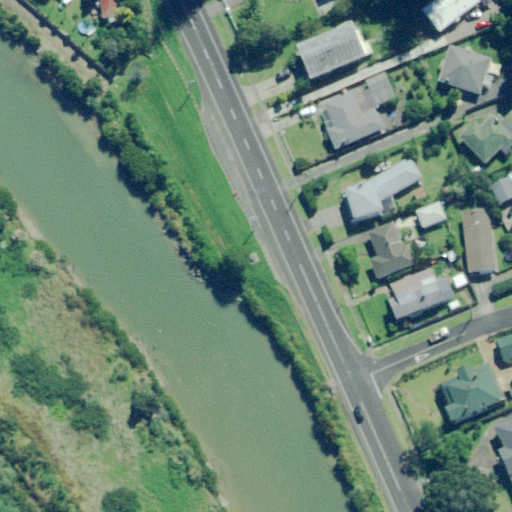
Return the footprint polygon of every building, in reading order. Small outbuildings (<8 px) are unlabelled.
[(113,0),(108,0),(99,3),(105,21),(119,16),(113,0)] [(479,2),(477,0),(439,0),(425,12),(442,33),(479,2)] [(365,62),(352,29),(297,51),(311,85),(365,62)] [(501,64),(451,50),(440,85),(481,97),(488,74),(497,76),(501,64)] [(395,102),(387,77),(368,83),(376,109),(395,102)] [(363,123),(352,98),(321,111),(331,133),(328,134),(336,153),(385,132),(379,116),(363,123)] [(485,167),(502,152),(507,158),(511,153),(511,101),(506,107),(511,113),(497,127),(492,121),(481,131),(475,125),(459,139),(485,167)] [(342,197),(352,226),(385,215),(381,204),(422,181),(411,160),(367,184),(369,187),(342,197)] [(511,199),(511,185),(508,179),(493,186),(502,205),(511,199)] [(427,197),(423,187),(411,193),(416,203),(427,197)] [(446,220),(439,203),(417,212),(424,229),(446,220)] [(496,272),(489,213),(462,216),(470,275),(496,272)] [(402,249),(392,226),(368,236),(377,259),(369,263),(377,283),(413,268),(405,248),(402,249)] [(446,304),(437,282),(433,273),(390,291),(394,300),(389,302),(393,312),(398,325),(446,304)] [(467,285),(462,275),(452,279),(456,289),(467,285)] [(511,361),(511,337),(497,342),(504,364),(511,361)] [(505,409),(489,371),(472,378),(470,374),(457,379),(459,385),(441,392),(450,413),(447,414),(454,430),(505,409)] [(511,426),(494,435),(504,457),(501,458),(511,482),(511,426)]
